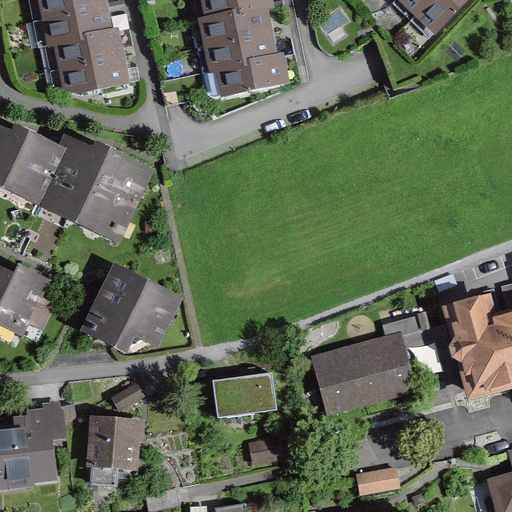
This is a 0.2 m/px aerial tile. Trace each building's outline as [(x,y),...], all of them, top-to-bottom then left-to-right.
[(43,0),(49,23),(109,9),(107,0),(43,0)] [(270,9),(277,8),(275,0),(205,0),(210,22),(270,9)] [(436,0),(403,0),(403,1),(420,17),(436,0)] [(440,37),(476,0),(436,0),(420,17),(440,37)] [(49,23),(54,47),(61,45),(115,33),(109,9),(49,23)] [(210,22),(205,23),(210,49),(276,35),(270,9),(210,22)] [(121,32),(115,33),(61,45),(67,72),(127,59),(121,32)] [(210,49),(215,74),(220,73),(281,60),(276,35),(210,49)] [(87,97),(133,85),(127,59),(67,72),(71,91),(87,97)] [(226,99),(294,85),(288,59),(281,60),(220,73),(226,99)] [(0,186),(42,207),(67,154),(23,133),(19,142),(0,133),(0,186)] [(67,154),(42,207),(120,244),(152,174),(102,152),(100,157),(72,144),(67,154)] [(0,272),(0,317),(16,280),(0,272)] [(16,280),(0,317),(0,334),(14,341),(24,320),(41,329),(52,308),(41,302),(49,286),(20,272),(16,280)] [(119,273),(90,330),(133,354),(164,346),(181,304),(119,273)] [(499,300),(452,313),(477,400),(511,390),(511,319),(505,322),(499,300)] [(402,338),(317,362),(333,417),(418,392),(402,338)] [(276,381),(221,388),(225,423),(280,417),(276,381)] [(138,385),(114,402),(123,415),(147,399),(138,385)] [(22,434),(0,436),(0,490),(59,485),(55,445),(67,444),(64,413),(21,417),(22,434)] [(143,427),(98,423),(94,465),(100,466),(99,486),(121,488),(122,469),(140,471),(143,427)] [(288,465),(282,440),(246,448),(252,474),(288,465)] [(399,472),(362,480),(366,499),(403,492),(399,472)] [(511,511),(511,479),(496,484),(505,511),(511,511)] [(178,511),(181,511),(177,494),(150,499),(152,511),(178,511)]
